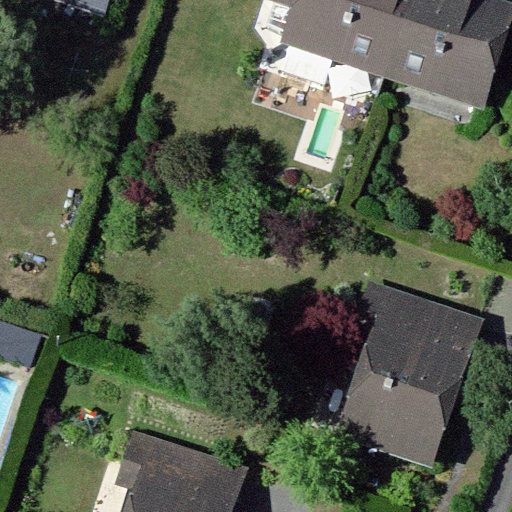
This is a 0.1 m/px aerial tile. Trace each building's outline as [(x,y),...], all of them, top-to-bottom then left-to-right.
[(13,0),(97,29),(107,0),(13,0)] [(511,7),(489,0),(277,0),(262,47),(475,116),(511,7)] [(480,326),(364,282),(311,425),(427,468),(480,326)] [(0,352),(42,362),(49,330),(0,319),(0,352)] [(231,511),(245,474),(126,434),(99,511),(231,511)]
